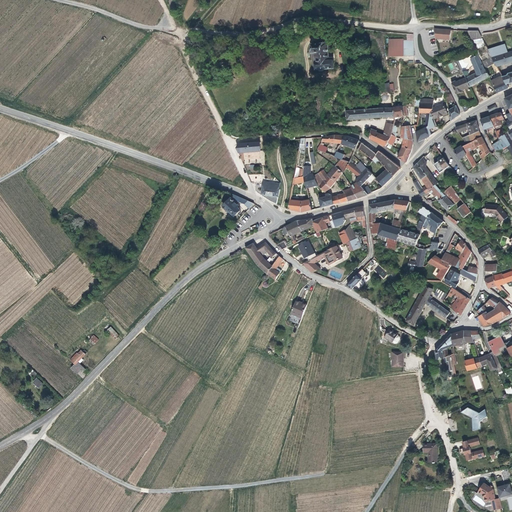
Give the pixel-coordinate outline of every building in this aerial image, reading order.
[(451,40),(451,30),(442,29),(434,29),(436,39),(451,40)] [(413,34),(407,34),(407,40),(404,40),(388,41),(389,58),(405,57),(414,56),(413,34)] [(322,44),(312,45),(312,53),(315,53),(316,70),(334,69),(333,58),(330,58),(328,42),(322,42),(322,44)] [(488,48),(490,54),(491,56),(492,57),(498,55),(506,53),(504,46),(502,47),(501,46),(498,46),(498,45),(488,48)] [(511,51),(506,53),(498,55),(492,57),(499,70),(501,69),(499,65),(511,61),(511,51)] [(481,61),(479,55),(471,59),(474,64),(472,65),(472,66),(476,73),(470,75),(465,78),(470,87),(489,77),(485,69),(483,64),(481,61)] [(492,57),(491,56),(487,59),(488,62),(490,67),(485,69),(489,77),(500,71),(499,70),(492,57)] [(462,71),(459,67),(456,69),(459,72),(453,74),(455,81),(456,82),(465,78),(462,71)] [(506,84),(507,84),(509,83),(510,84),(511,83),(511,72),(508,73),(507,75),(502,76),(504,80),(506,84)] [(455,81),(451,82),(456,94),(462,91),(462,90),(470,87),(465,78),(456,82),(455,81)] [(493,86),(498,93),(508,88),(509,87),(507,84),(506,84),(504,80),(498,83),(496,79),(491,81),(493,86)] [(454,100),(451,94),(445,94),(447,103),(452,101),(454,100)] [(433,99),(420,98),(420,99),(420,104),(420,112),(427,113),(426,116),(428,116),(427,122),(425,122),(423,122),(423,129),(416,132),(418,142),(429,136),(427,127),(428,126),(430,112),(431,112),(432,108),(433,99)] [(443,104),(432,108),(431,112),(430,112),(428,126),(427,127),(429,136),(439,129),(439,128),(434,122),(434,119),(447,113),(443,104)] [(395,117),(404,115),(407,115),(406,106),(402,107),(392,108),(395,117)] [(456,106),(448,110),(451,121),(454,119),(459,115),(460,114),(456,106)] [(392,108),(379,108),(379,117),(387,117),(395,117),(392,108)] [(346,111),(347,120),(358,120),(374,118),(373,109),(346,111)] [(498,114),(490,116),(498,114),(500,120),(501,122),(505,121),(504,120),(501,113),(498,114)] [(494,126),(495,128),(502,125),(501,122),(500,120),(498,114),(490,116),(494,126)] [(480,120),(484,129),(494,126),(490,116),(480,120)] [(395,118),(395,117),(387,117),(383,135),(390,138),(391,135),(392,132),(393,124),(394,122),(395,118)] [(458,127),(456,128),(458,132),(468,129),(470,135),(479,132),(477,121),(458,127)] [(413,141),(410,126),(402,126),(400,137),(413,141)] [(371,130),(370,138),(385,146),(387,143),(389,139),(390,138),(383,135),(376,133),(371,130)] [(488,138),(492,144),(498,139),(495,131),(495,130),(493,132),(494,133),(488,138)] [(498,139),(501,137),(503,135),(500,130),(496,132),(495,130),(495,131),(498,139)] [(480,136),(479,132),(470,135),(468,136),(471,142),(482,137),(482,136),(480,136)] [(506,142),(510,151),(511,153),(511,141),(507,132),(503,135),(501,137),(506,142)] [(334,135),(324,137),(321,142),(341,144),(344,136),(334,135)] [(350,136),(344,136),(341,144),(342,144),(355,149),(359,140),(352,137),(350,136)] [(413,144),(413,141),(400,137),(400,140),(403,141),(402,148),(412,150),(413,144)] [(465,145),(462,146),(465,152),(468,150),(479,145),(480,149),(478,150),(482,159),(490,152),(482,137),(471,142),(465,145)] [(260,142),(253,143),(238,144),(236,147),(238,152),(260,151),(260,147),(260,142)] [(368,147),(362,142),(359,149),(373,160),(376,156),(380,161),(381,163),(383,164),(387,169),(394,176),(401,169),(400,167),(384,154),(382,153),(379,151),(377,153),(368,147)] [(323,144),(321,143),(317,150),(325,153),(327,148),(322,146),(323,144)] [(461,146),(454,151),(460,159),(465,154),(466,153),(465,152),(462,146),(461,146)] [(401,150),(398,158),(405,163),(406,163),(410,154),(401,150)] [(340,153),(336,152),(335,157),(341,159),(350,163),(350,162),(352,158),(349,157),(340,153)] [(444,158),(442,155),(441,156),(443,158),(434,165),(441,173),(450,166),(444,158)] [(467,157),(472,168),(475,166),(473,162),(470,155),(467,157)] [(434,186),(430,181),(434,178),(426,167),(426,163),(422,158),(417,163),(413,168),(427,187),(428,189),(434,186)] [(350,163),(341,159),(336,166),(342,173),(347,167),(353,172),(355,174),(357,176),(356,177),(357,178),(363,173),(354,165),(352,163),(350,162),(350,163)] [(367,169),(360,162),(358,165),(355,163),(354,165),(363,173),(367,169)] [(342,173),(336,166),(331,171),(328,175),(335,182),(342,173)] [(367,169),(363,173),(357,178),(355,180),(357,182),(359,185),(364,190),(367,195),(372,192),(367,186),(365,187),(363,185),(369,178),(372,175),(367,169)] [(383,187),(394,176),(387,169),(376,179),(383,187)] [(335,182),(328,175),(324,170),(319,174),(318,174),(314,176),(318,185),(325,192),(330,188),(335,182)] [(262,174),(247,173),(251,181),(254,181),(261,181),(262,174)] [(313,174),(311,175),(304,176),(305,182),(306,188),(318,185),(314,176),(313,174)] [(430,181),(434,186),(436,185),(438,184),(434,178),(430,181)] [(418,181),(417,180),(413,182),(418,191),(422,189),(421,187),(420,185),(418,181)] [(279,189),(280,184),(261,181),(254,181),(255,189),(257,192),(270,201),(277,204),(280,190),(279,189)] [(350,186),(351,188),(353,191),(357,198),(362,197),(356,187),(359,185),(357,182),(350,186)] [(356,187),(362,197),(367,195),(364,190),(359,185),(356,187)] [(428,189),(427,187),(425,189),(428,192),(430,191),(438,200),(445,195),(444,193),(436,185),(434,186),(428,189)] [(445,195),(438,200),(447,210),(459,200),(462,205),(457,209),(464,218),(471,212),(451,186),(444,193),(445,195)] [(422,189),(418,191),(422,196),(428,192),(425,189),(424,187),(422,189)] [(347,201),(344,193),(342,195),(339,191),(335,193),(336,196),(332,197),(334,204),(347,201)] [(353,191),(344,193),(347,201),(348,201),(357,198),(353,191)] [(329,193),(326,194),(326,197),(319,198),(321,208),(334,204),(332,197),(331,195),(329,193)] [(223,207),(231,214),(234,217),(240,211),(238,208),(239,206),(231,198),(223,207)] [(395,208),(395,200),(369,205),(370,228),(371,228),(372,233),(378,233),(378,235),(389,238),(398,241),(401,229),(397,227),(397,225),(394,224),(393,227),(381,223),(376,223),(375,213),(394,209),(395,208)] [(409,202),(395,200),(395,208),(407,210),(409,202)] [(254,204),(247,201),(244,204),(249,209),(254,204)] [(290,201),(288,210),(301,212),(312,211),(310,203),(302,204),(302,201),(297,201),(290,201)] [(496,204),(486,203),(486,207),(484,207),(483,208),(482,213),(484,214),(487,214),(489,212),(489,210),(494,210),(499,216),(504,212),(496,204)] [(363,206),(354,209),(357,221),(362,220),(363,227),(366,226),(363,206)] [(431,212),(422,206),(418,212),(423,215),(417,228),(418,228),(420,229),(419,232),(421,233),(421,232),(423,228),(423,227),(427,219),(431,212)] [(231,214),(223,207),(222,208),(230,215),(231,214)] [(342,212),(345,219),(350,218),(351,223),(357,221),(354,209),(342,212)] [(342,212),(332,215),(336,227),(343,224),(346,221),(345,219),(342,212)] [(438,217),(431,212),(427,219),(423,227),(425,228),(430,224),(432,226),(430,231),(432,232),(431,236),(434,237),(435,232),(437,229),(443,221),(438,217)] [(448,215),(447,218),(454,223),(456,225),(458,222),(457,221),(456,222),(448,215)] [(323,218),(313,221),(313,226),(317,233),(323,230),(331,228),(330,227),(327,228),(326,223),(329,222),(330,224),(331,224),(327,216),(323,217),(323,218)] [(290,224),(283,228),(285,234),(288,232),(291,236),(294,235),(313,226),(313,221),(313,219),(305,220),(297,221),(290,224)] [(396,222),(394,224),(397,225),(397,227),(401,229),(403,222),(394,219),(394,221),(396,222)] [(450,227),(443,221),(437,229),(444,234),(446,234),(451,230),(450,227)] [(356,238),(351,224),(345,231),(349,241),(356,238)] [(401,229),(398,241),(415,246),(417,241),(420,235),(416,234),(401,229)] [(444,234),(437,229),(435,232),(437,233),(435,238),(447,240),(448,238),(446,234),(444,234)] [(349,241),(345,231),(343,232),(339,233),(344,243),(349,241)] [(435,232),(434,237),(431,243),(438,244),(437,249),(438,254),(442,250),(447,240),(435,238),(437,233),(435,232)] [(454,234),(450,243),(453,245),(456,241),(458,243),(455,248),(461,253),(466,245),(461,240),(456,234),(454,234)] [(398,241),(389,238),(386,247),(395,250),(398,241)] [(348,253),(350,252),(349,249),(352,248),(354,250),(361,247),(359,240),(358,240),(358,239),(350,242),(349,241),(344,243),(348,253)] [(284,241),(276,244),(282,250),(287,247),(286,244),(284,241)] [(307,257),(309,260),(316,257),(308,241),(299,246),(305,258),(307,257)] [(268,275),(278,260),(276,259),(272,265),(265,259),(261,253),(265,249),(273,258),(277,254),(273,250),(266,242),(258,248),(254,243),(246,248),(259,266),(268,275)] [(488,244),(478,251),(482,257),(489,253),(492,257),(494,256),(495,257),(497,256),(493,249),(492,250),(488,244)] [(461,253),(457,259),(459,260),(458,261),(455,267),(462,270),(463,268),(471,252),(466,245),(461,253)] [(329,265),(334,262),(342,258),(336,247),(328,251),(316,257),(309,260),(302,263),(312,273),(320,269),(317,266),(313,263),(318,261),(325,257),(329,265)] [(425,252),(426,249),(424,249),(419,247),(416,262),(412,262),(412,259),(410,259),(409,266),(414,267),(416,266),(426,266),(428,264),(423,263),(424,261),(425,252)] [(445,253),(442,259),(448,263),(451,257),(446,255),(447,253),(448,250),(447,249),(445,253)] [(447,253),(446,255),(452,257),(454,258),(456,260),(458,261),(459,260),(457,259),(447,253)] [(439,257),(435,255),(431,260),(430,262),(434,265),(439,257)] [(451,257),(448,263),(451,265),(453,266),(456,260),(454,258),(452,257),(446,255),(451,257)] [(277,268),(283,259),(280,256),(278,260),(268,275),(276,280),(280,273),(276,270),(277,268)] [(441,259),(439,257),(434,265),(442,270),(438,277),(443,280),(451,265),(448,263),(442,259),(441,259)] [(497,265),(485,265),(485,272),(493,273),(496,273),(497,265)] [(348,276),(355,269),(353,267),(346,273),(348,276)] [(347,286),(352,289),(362,279),(367,273),(363,269),(347,284),(347,286)] [(467,272),(462,270),(460,274),(476,282),(477,274),(467,272)] [(460,276),(451,271),(445,283),(456,288),(458,283),(457,282),(460,276)] [(511,271),(503,275),(502,274),(498,276),(493,277),(485,279),(488,288),(496,286),(501,293),(498,296),(505,300),(509,296),(504,291),(499,286),(504,284),(511,281),(511,271)] [(414,325),(423,308),(425,303),(434,310),(446,318),(450,313),(444,308),(428,298),(433,290),(425,286),(406,320),(414,325)] [(437,288),(434,295),(443,300),(447,294),(437,288)] [(457,292),(453,289),(448,295),(449,296),(452,293),(458,297),(453,304),(451,307),(461,315),(470,299),(469,299),(462,294),(457,292)] [(499,302),(492,298),(487,303),(488,304),(489,303),(492,306),(489,309),(491,312),(495,308),(494,307),(499,302)] [(302,318),(308,305),(297,301),(291,314),(302,318)] [(504,307),(499,302),(494,307),(495,308),(491,312),(488,313),(487,311),(481,315),(478,317),(485,326),(494,323),(501,319),(510,313),(504,307)] [(483,306),(477,311),(481,315),(487,311),(486,311),(485,309),(483,306)] [(119,336),(111,327),(107,331),(116,340),(119,336)] [(391,329),(385,337),(391,342),(393,343),(395,343),(397,343),(399,342),(400,340),(401,339),(400,337),(398,335),(391,329)] [(454,346),(466,344),(466,342),(464,331),(452,334),(453,346),(454,346)] [(464,331),(466,342),(475,341),(472,331),(464,331)] [(472,331),(475,341),(476,345),(478,345),(478,346),(480,345),(480,344),(480,343),(479,339),(482,337),(478,331),(472,331)] [(437,354),(438,359),(445,358),(448,356),(447,349),(453,346),(452,334),(436,351),(437,354)] [(94,335),(90,339),(94,344),(99,340),(94,335)] [(497,369),(498,370),(503,367),(496,354),(500,352),(499,348),(506,345),(501,336),(489,342),(494,353),(491,354),(495,360),(498,368),(497,369)] [(73,360),(71,361),(73,363),(73,362),(83,372),(86,369),(79,362),(86,354),(81,350),(78,354),(79,355),(74,360),(73,360)] [(405,353),(394,353),(393,367),(405,367),(405,353)] [(453,376),(456,375),(454,364),(452,354),(448,356),(445,358),(446,362),(448,362),(450,372),(452,372),(453,376)] [(480,358),(483,365),(489,363),(492,371),(497,369),(498,368),(495,360),(491,354),(480,358)] [(466,361),(468,371),(483,367),(483,365),(480,358),(480,357),(466,361)] [(80,371),(75,365),(71,369),(77,375),(80,371)] [(472,377),(475,389),(482,388),(479,375),(472,377)] [(42,384),(37,378),(34,382),(39,387),(42,384)] [(469,408),(462,412),(473,418),(474,431),(481,429),(481,421),(488,417),(486,409),(479,413),(469,408)] [(464,449),(466,455),(467,461),(484,457),(483,450),(471,453),(470,447),(480,445),(479,438),(463,442),(464,449)] [(431,462),(437,462),(437,443),(424,443),(424,452),(429,452),(431,452),(431,462)] [(511,477),(509,468),(500,470),(503,479),(511,477)] [(495,510),(504,508),(501,498),(497,499),(494,489),(493,488),(490,486),(484,483),(479,492),(485,496),(486,501),(492,500),(495,510)] [(511,488),(510,483),(497,487),(501,497),(511,493),(511,488)]
